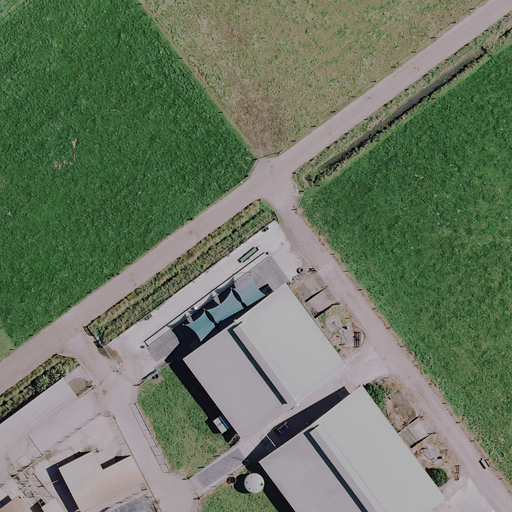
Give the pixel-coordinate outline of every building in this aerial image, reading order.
[(285,285),(183,361),(244,444),(346,368),(285,285)] [(0,459),(77,402),(62,381),(0,426),(0,459)] [(429,511),(446,499),(362,389),(261,466),(295,511),(429,511)] [(100,470),(91,453),(59,470),(80,511),(85,511),(143,483),(129,455),(100,470)] [(33,511),(22,496),(1,511),(33,511)] [(65,511),(56,499),(42,509),(44,511),(65,511)]
